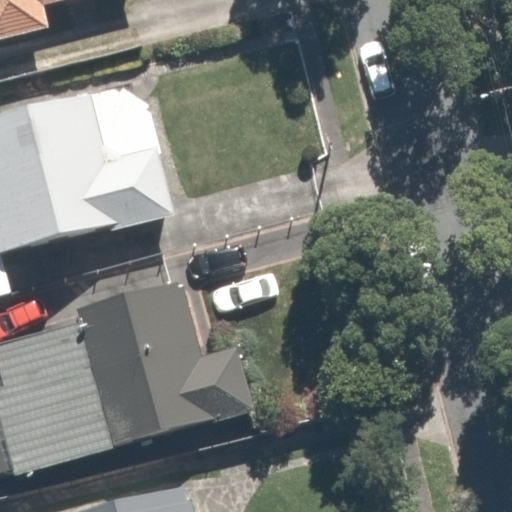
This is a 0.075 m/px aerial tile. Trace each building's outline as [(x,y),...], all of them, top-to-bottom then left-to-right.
[(0,0),(0,48),(48,36),(41,10),(79,0),(0,0)] [(0,255),(181,218),(151,72),(0,102),(0,255)] [(271,93),(228,99),(237,160),(280,154),(271,93)] [(197,282),(0,336),(0,462),(7,488),(236,424),(197,282)] [(185,511),(181,496),(115,511),(185,511)]
